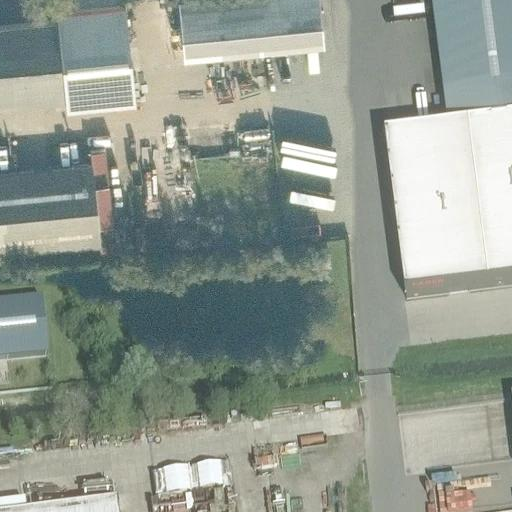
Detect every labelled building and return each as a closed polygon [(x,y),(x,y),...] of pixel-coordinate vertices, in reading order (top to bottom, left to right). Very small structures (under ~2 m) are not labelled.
[(176,0),(181,44),(321,30),(318,0),(176,0)] [(511,0),(431,0),(448,131),(511,123),(511,0)] [(0,105),(66,99),(67,107),(135,100),(125,3),(57,10),(58,19),(16,23),(14,12),(0,13),(0,105)] [(511,286),(511,123),(448,131),(385,139),(406,300),(511,286)] [(99,253),(113,251),(103,147),(89,149),(90,162),(0,170),(0,251),(98,242),(99,253)] [(275,184),(173,195),(178,248),(280,238),(275,184)] [(40,299),(0,303),(0,360),(46,356),(40,299)] [(118,511),(117,503),(40,511),(118,511)]
